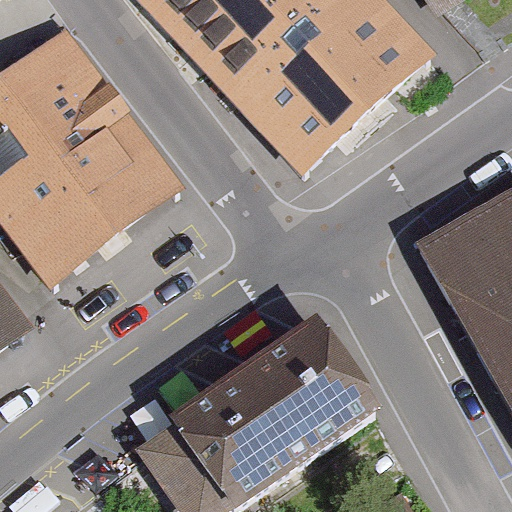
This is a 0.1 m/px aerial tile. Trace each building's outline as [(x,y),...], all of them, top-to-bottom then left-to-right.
[(363,0),(136,0),(306,182),(428,69),(363,0)] [(420,0),(432,18),(461,0),(420,0)] [(67,40),(0,89),(0,233),(52,303),(184,206),(75,51),(67,40)] [(511,205),(416,260),(511,428),(511,205)] [(0,304),(0,362),(28,343),(0,304)] [(165,445),(131,468),(164,511),(259,511),(374,431),(311,342),(165,445)] [(407,511),(398,497),(374,511),(407,511)]
